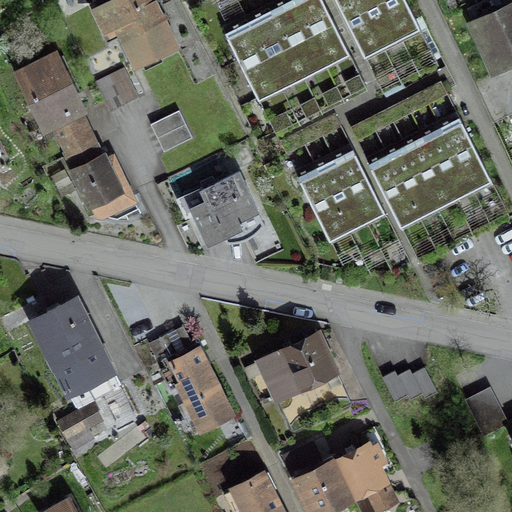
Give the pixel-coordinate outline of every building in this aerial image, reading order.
[(172,42),(151,0),(122,0),(110,6),(136,59),(172,42)] [(298,63),(320,51),(293,0),(287,0),(270,9),(298,63)] [(323,0),(293,0),(320,51),(344,39),(323,0)] [(378,37),(359,0),(337,0),(360,46),(378,37)] [(397,28),(382,0),(359,0),(378,37),(397,28)] [(382,0),(397,28),(415,19),(406,0),(382,0)] [(276,74),(298,63),(270,9),(248,20),(276,74)] [(511,18),(485,33),(511,83),(511,18)] [(397,28),(414,64),(433,54),(415,19),(397,28)] [(252,86),(276,74),(248,20),(224,33),(252,86)] [(414,64),(397,28),(378,37),(360,46),(385,96),(405,86),(397,72),(414,64)] [(28,73),(67,153),(98,139),(60,59),(28,73)] [(125,68),(95,82),(107,109),(138,95),(125,68)] [(314,68),(281,86),(298,118),(332,100),(314,68)] [(281,86),(260,97),(257,99),(274,131),(298,118),(281,86)] [(178,111),(151,123),(162,148),(190,135),(178,111)] [(459,116),(441,125),(469,180),(487,171),(459,116)] [(0,162),(18,151),(0,121),(0,162)] [(441,125),(422,135),(450,190),(469,180),(441,125)] [(422,135),(405,143),(433,199),(450,190),(422,135)] [(131,207),(98,139),(67,153),(99,222),(131,207)] [(405,143),(388,151),(415,207),(433,199),(405,143)] [(353,149),(334,159),(362,212),(381,202),(353,149)] [(397,217),(415,207),(388,151),(369,162),(397,217)] [(334,159),(316,168),(344,222),(362,212),(334,159)] [(328,230),(344,222),(316,168),(300,176),(328,230)] [(268,228),(238,172),(186,199),(215,256),(268,228)] [(74,298),(32,317),(73,406),(115,386),(74,298)] [(318,329),(257,356),(291,431),(351,404),(318,329)] [(197,353),(160,373),(191,430),(227,411),(197,353)] [(395,370),(385,375),(382,377),(395,401),(407,394),(410,399),(422,393),(425,397),(437,390),(424,365),(412,372),(410,367),(397,374),(395,370)] [(60,420),(67,433),(99,416),(92,403),(60,420)] [(371,441),(335,459),(352,493),(361,511),(365,511),(398,495),(371,441)] [(313,511),(314,511),(352,493),(335,459),(297,478),(313,511)] [(277,511),(261,478),(226,495),(234,511),(277,511)] [(96,511),(89,500),(66,511),(96,511)]
